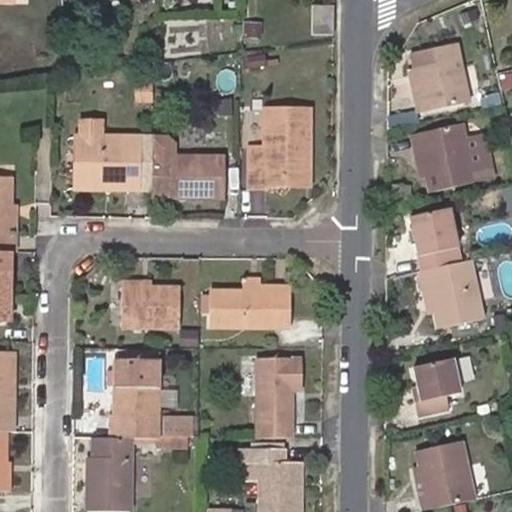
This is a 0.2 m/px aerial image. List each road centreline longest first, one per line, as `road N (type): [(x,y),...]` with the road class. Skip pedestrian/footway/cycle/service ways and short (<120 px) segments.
road 1 (residential): [(56,511),(57,262),(76,239),(355,241)]
road 2 (residential): [(351,511),(355,241)]
road 3 (residential): [(355,241),(360,11)]
